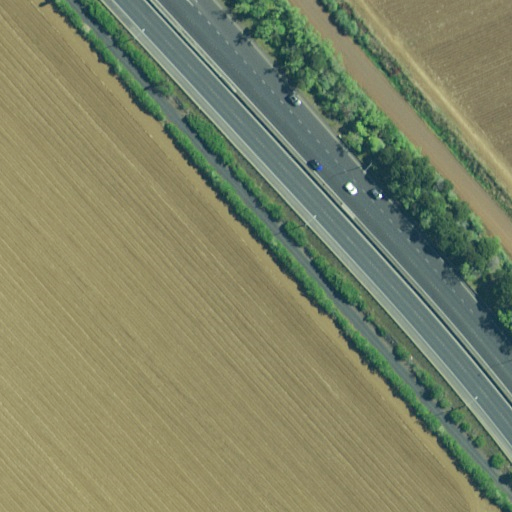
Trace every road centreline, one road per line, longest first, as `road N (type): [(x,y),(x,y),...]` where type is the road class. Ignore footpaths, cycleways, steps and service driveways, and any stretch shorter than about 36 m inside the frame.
road 1 (track): [(41,0),(450,455),(468,489),(467,511)]
road 2 (motorway): [(511,428),(125,0)]
road 3 (motorway): [(169,0),(346,187)]
road 4 (motorway): [(346,187),(511,376)]
road 5 (motorway): [(200,0),(346,187)]
